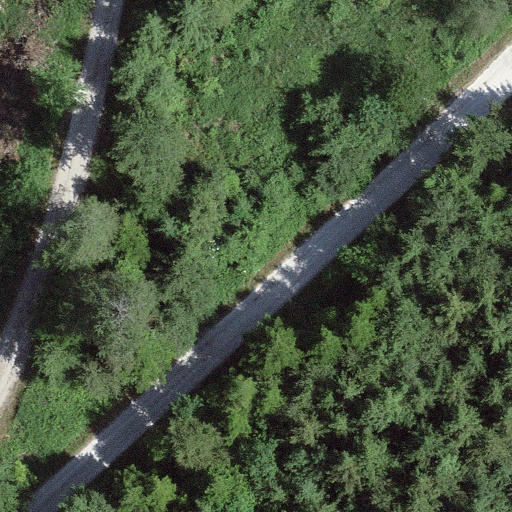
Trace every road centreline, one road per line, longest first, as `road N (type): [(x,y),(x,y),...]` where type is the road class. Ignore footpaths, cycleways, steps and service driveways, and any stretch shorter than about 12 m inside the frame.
road 1 (track): [(35,511),(511,63)]
road 2 (track): [(108,0),(79,146),(31,314),(0,386)]
